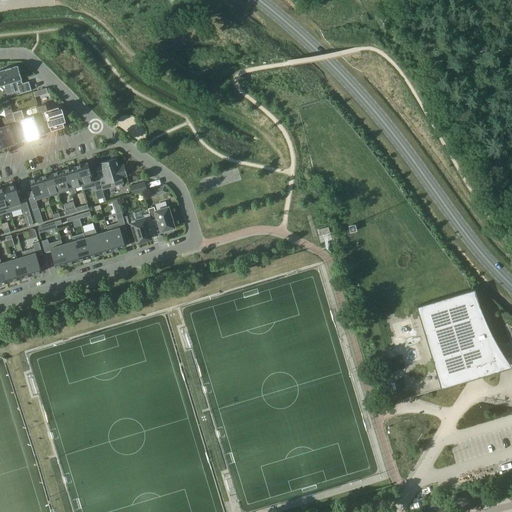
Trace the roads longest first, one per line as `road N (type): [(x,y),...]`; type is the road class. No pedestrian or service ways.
road 1 (secondary): [(511,287),(352,85),(259,0)]
road 2 (residential): [(0,305),(197,242),(176,182),(100,126)]
road 3 (residential): [(100,126),(26,55),(0,54)]
